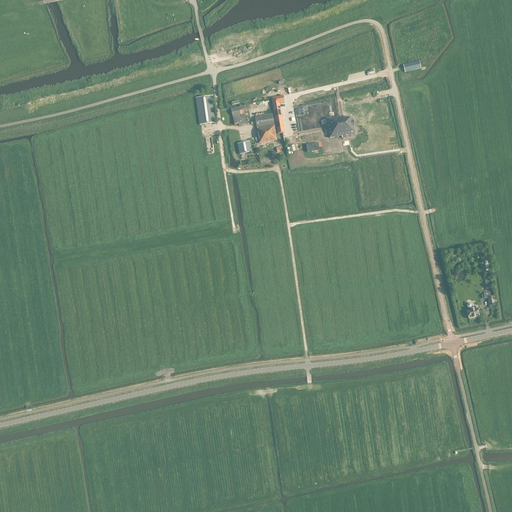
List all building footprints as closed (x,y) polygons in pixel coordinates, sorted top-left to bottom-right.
[(421,68),(419,61),(403,65),(405,72),(421,68)] [(213,96),(195,98),(199,125),(215,123),(212,102),(213,101),(213,96)] [(283,96),(271,98),(277,134),(284,133),(280,110),(279,110),(278,104),(280,104),(284,103),(283,96)] [(231,109),(234,125),(238,124),(239,125),(247,123),(242,106),(231,109)] [(272,114),(258,116),(254,117),(256,128),(274,125),(272,114)] [(342,116),(326,119),(327,126),(324,126),(325,132),(328,131),(329,138),(342,136),(342,138),(346,137),(345,135),(355,134),(352,117),(345,119),(345,120),(343,120),(342,116)] [(258,133),(257,133),(259,143),(277,140),(274,125),(257,128),(258,133)] [(252,152),(250,142),(237,144),(239,155),(252,152)] [(318,143),(306,145),(306,149),(307,152),(319,150),(318,143)] [(469,310),(467,311),(469,319),(479,316),(477,308),(476,309),(476,307),(471,308),(471,307),(471,306),(471,304),(470,303),(468,303),(467,305),(467,307),(468,307),(469,310)]
